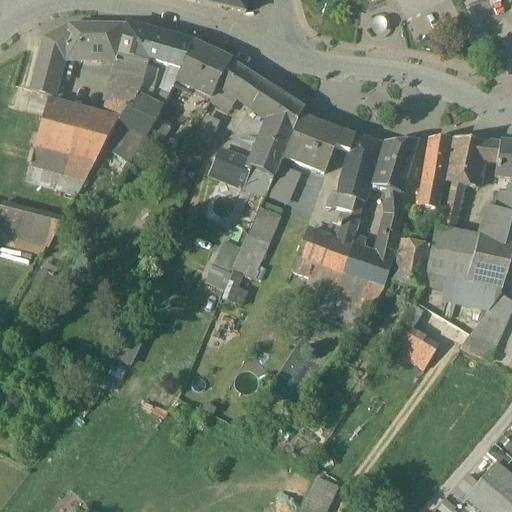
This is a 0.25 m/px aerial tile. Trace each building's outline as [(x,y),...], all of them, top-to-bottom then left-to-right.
[(201,0),(200,4),(246,15),(244,0),(201,0)] [(177,41),(126,27),(125,28),(118,59),(148,66),(149,61),(170,68),(177,41)] [(69,28),(47,41),(32,93),(54,100),(64,60),(69,60),(69,28)] [(125,28),(69,28),(69,60),(117,61),(118,59),(125,28)] [(193,46),(177,41),(170,68),(182,71),(193,46)] [(231,63),(193,46),(182,71),(180,74),(174,88),(192,96),(194,91),(213,99),(219,86),(232,64),(231,63)] [(148,66),(118,59),(117,61),(104,118),(119,122),(127,107),(132,109),(137,99),(143,88),(148,66)] [(252,77),(232,64),(219,86),(240,101),(252,77)] [(262,83),(252,77),(240,101),(251,108),(262,83)] [(271,122),(249,174),(273,184),(304,110),(262,83),(251,108),(271,122)] [(132,109),(127,107),(119,122),(113,133),(142,147),(157,125),(158,122),(163,112),(137,99),(132,109)] [(104,118),(48,103),(31,166),(70,177),(87,181),(113,133),(119,122),(104,118)] [(206,149),(219,122),(207,116),(194,143),(206,149)] [(313,123),(302,119),(294,136),(307,142),(313,123)] [(157,125),(142,147),(156,155),(172,130),(158,122),(157,125)] [(341,132),(313,123),(307,142),(298,165),(308,168),(326,175),(334,153),(333,152),(334,151),(340,134),(341,132)] [(355,138),(340,134),(334,151),(348,158),(355,138)] [(382,147),(355,138),(348,158),(340,183),(338,198),(349,201),(364,205),(382,147)] [(500,145),(454,139),(446,184),(458,186),(476,190),(482,163),(497,166),(500,145)] [(450,141),(429,142),(422,187),(442,191),(450,141)] [(417,143),(385,146),(375,190),(385,193),(402,197),(417,143)] [(511,146),(500,145),(497,166),(511,169),(511,146)] [(249,174),(220,163),(214,179),(266,200),(273,184),(249,174)] [(70,177),(31,166),(27,183),(65,193),(70,177)] [(271,199),(291,205),(300,172),(280,167),(271,199)] [(326,175),(308,168),(294,210),(311,217),(326,175)] [(87,181),(70,177),(65,193),(78,197),(87,181)] [(446,184),(438,230),(448,232),(458,186),(446,184)] [(442,191),(422,187),(419,214),(437,217),(442,191)] [(402,197),(385,193),(390,214),(402,218),(404,211),(402,197)] [(511,195),(503,226),(506,227),(511,228),(511,195)] [(349,201),(338,198),(335,212),(345,214),(346,215),(349,201)] [(345,214),(342,225),(338,224),(337,228),(341,229),(337,245),(350,250),(354,237),(364,205),(349,201),(346,215),(345,214)] [(65,222),(2,206),(0,214),(0,234),(51,247),(65,222)] [(261,211),(250,238),(246,236),(230,274),(252,283),(279,219),(261,211)] [(402,218),(390,214),(377,259),(392,264),(398,245),(402,218)] [(511,228),(506,227),(502,243),(511,244),(511,228)] [(438,230),(435,229),(431,248),(425,282),(450,286),(452,278),(502,290),(511,256),(511,244),(502,243),(448,232),(438,230)] [(337,245),(306,233),(285,294),(321,310),(326,299),(329,300),(343,277),(350,250),(337,245)] [(367,242),(354,237),(350,250),(363,254),(367,242)] [(431,248),(403,243),(395,283),(423,289),(425,282),(431,248)] [(363,254),(350,250),(343,277),(329,300),(368,314),(384,290),(392,264),(377,259),(363,254)] [(42,272),(36,283),(46,288),(51,276),(42,272)] [(511,308),(499,300),(471,336),(497,347),(511,312),(511,308)] [(439,348),(401,326),(387,348),(425,371),(439,348)] [(497,347),(471,336),(461,350),(490,362),(497,347)] [(187,413),(172,443),(183,448),(198,418),(187,413)] [(511,442),(505,436),(498,444),(511,456),(511,454),(511,442)] [(511,462),(511,461),(494,446),(486,455),(505,471),(511,462)] [(511,511),(511,482),(495,468),(478,487),(467,500),(467,501),(480,511),(511,511)] [(468,478),(452,496),(463,506),(467,501),(467,500),(478,487),(468,478)] [(316,480),(301,511),(327,511),(337,489),(316,480)]
